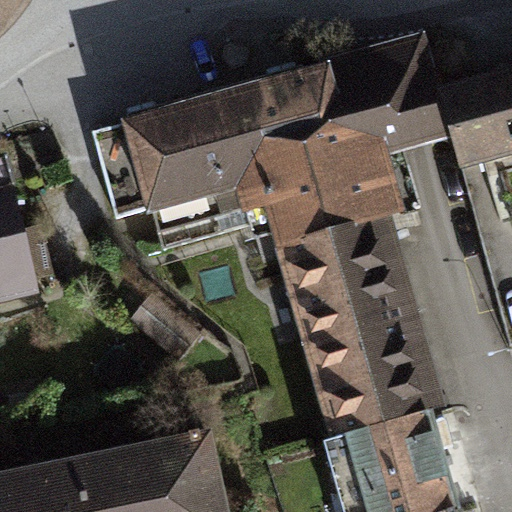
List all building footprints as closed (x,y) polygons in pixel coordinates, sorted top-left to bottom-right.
[(133,136),(100,144),(119,214),(156,205),(168,246),(277,216),(284,238),(393,208),(422,199),(405,142),(461,127),(447,78),(435,37),(131,125),(133,136)] [(511,59),(447,78),(461,127),(472,158),(511,147),(511,59)] [(0,292),(39,281),(12,164),(0,166),(0,292)] [(393,208),(284,238),(337,431),(446,401),(393,208)] [(337,431),(359,511),(428,511),(470,501),(446,401),(337,431)] [(234,511),(220,436),(0,479),(0,511),(234,511)] [(472,511),(470,501),(428,511),(472,511)]
